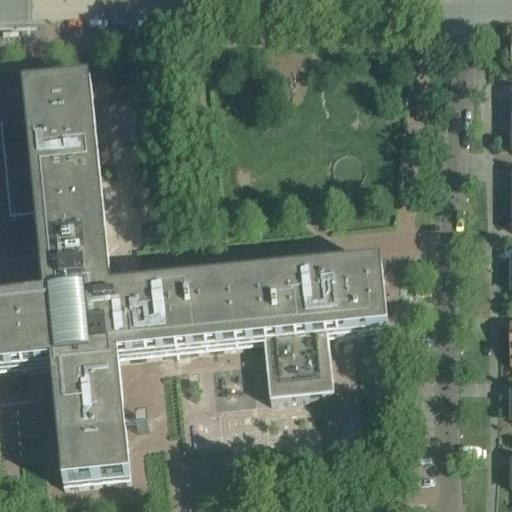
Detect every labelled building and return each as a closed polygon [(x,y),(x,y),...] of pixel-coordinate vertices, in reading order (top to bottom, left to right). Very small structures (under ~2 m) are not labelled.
[(439,51),(417,51),(414,121),(433,122),(434,97),(437,98),(439,51)] [(65,493),(132,486),(120,366),(266,351),(272,409),(336,402),(330,345),(390,339),(383,271),(114,299),(92,89),(25,95),(28,126),(2,128),(11,221),(37,219),(46,305),(0,309),(0,377),(53,372),(65,493)] [(425,191),(427,129),(410,128),(410,155),(404,155),(404,190),(425,191)] [(142,229),(145,250),(164,248),(162,227),(142,229)] [(150,434),(149,422),(137,423),(138,435),(150,434)]
